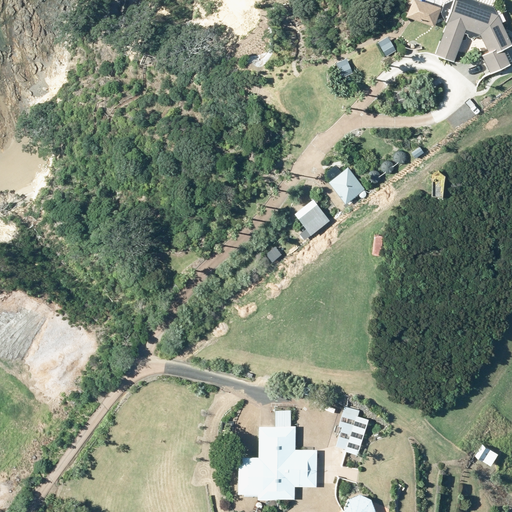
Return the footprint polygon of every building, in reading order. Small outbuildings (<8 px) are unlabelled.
[(441,7),(417,0),(410,0),(405,18),(435,27),(441,7)] [(477,32),(481,30),(489,45),(482,48),(491,67),(511,58),(504,43),(511,38),(511,37),(495,2),(489,0),(444,0),(442,7),(445,15),(448,16),(436,49),(455,56),(465,28),(468,29),(468,30),(468,32),(469,33),(470,33),(472,33),(473,33),(474,32),(477,32)] [(378,44),(386,57),(396,51),(388,38),(378,44)] [(343,78),(353,74),(347,60),(337,64),(343,78)] [(482,87),(464,102),(475,114),(492,99),(482,87)] [(449,132),(443,125),(428,138),(433,145),(449,132)] [(347,204),(365,191),(349,169),(342,174),(336,165),(325,173),(331,182),(330,182),(347,204)] [(430,174),(430,197),(442,198),(444,176),(439,172),(430,174)] [(312,236),(330,222),(313,200),(295,214),(312,236)] [(264,252),(273,263),(286,252),(277,241),(264,252)] [(342,422),(336,441),(347,444),(359,408),(345,404),(339,421),(342,422)] [(239,449),(239,486),(258,486),(258,492),(277,493),(277,494),(295,494),(295,482),(317,482),(318,445),(296,444),(296,419),(260,419),(259,449),(239,449)] [(499,455),(481,444),(474,456),(492,467),(499,455)] [(379,511),(379,507),(377,505),(372,493),(361,488),(350,492),(344,504),(347,511),(379,511)]
